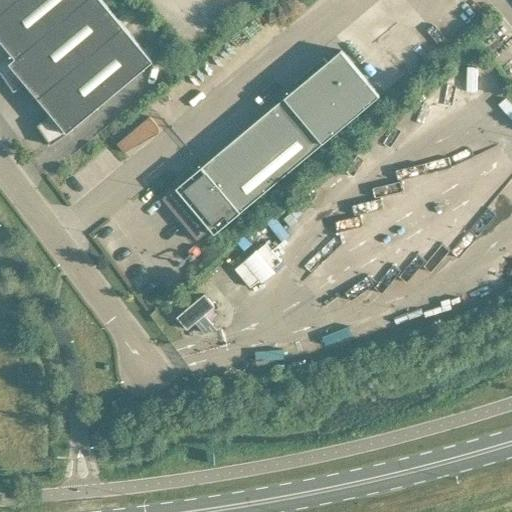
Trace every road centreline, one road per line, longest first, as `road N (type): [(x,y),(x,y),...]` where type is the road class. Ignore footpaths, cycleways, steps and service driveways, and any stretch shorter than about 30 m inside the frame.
road 1 (unknown): [(379,0),(50,234)]
road 2 (primary): [(511,442),(204,511)]
road 3 (unclassified): [(154,370),(0,168)]
